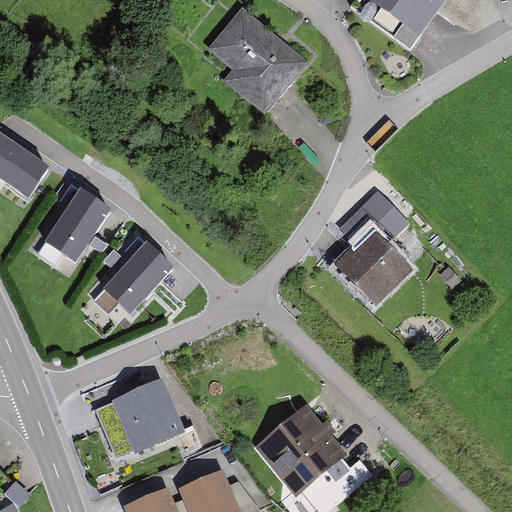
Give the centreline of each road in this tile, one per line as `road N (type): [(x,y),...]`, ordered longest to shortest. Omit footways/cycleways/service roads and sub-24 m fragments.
road 1 (residential): [(258,298),(479,511)]
road 2 (residential): [(29,394),(205,330),(258,298)]
road 3 (residential): [(258,298),(317,221),(364,127)]
road 4 (residential): [(364,127),(511,45)]
road 5 (residential): [(364,127),(354,65),(314,12),(295,0)]
road 6 (tertiary): [(29,394),(70,511)]
